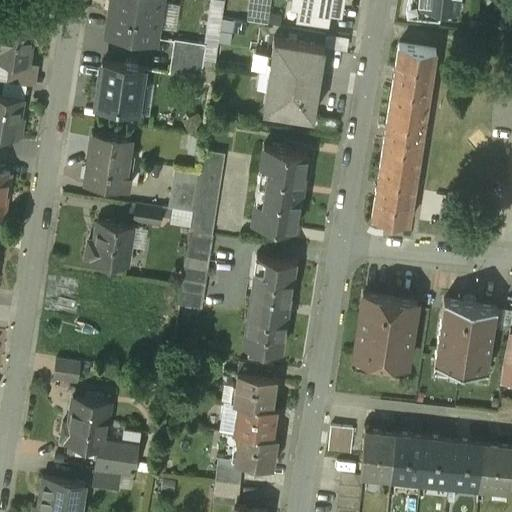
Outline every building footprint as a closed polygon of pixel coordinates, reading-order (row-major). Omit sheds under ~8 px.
[(160,0),(111,0),(107,31),(106,32),(155,39),(160,0)] [(251,0),(249,17),(270,20),(273,0),(251,0)] [(291,0),(292,0),(296,1),(294,16),(328,21),(331,5),(339,7),(340,0),(291,0)] [(2,17),(0,16),(0,57),(29,61),(33,40),(39,41),(41,24),(35,24),(35,22),(2,17)] [(326,44),(276,36),(264,105),(314,114),(326,44)] [(206,42),(175,37),(172,52),(204,57),(206,42)] [(400,41),(372,214),(408,220),(437,47),(400,41)] [(204,57),(172,52),(170,68),(201,73),(204,57)] [(144,66),(103,59),(96,105),(137,111),(144,66)] [(25,95),(0,90),(0,131),(17,134),(17,132),(23,133),(25,115),(20,115),(22,98),(24,98),(25,95)] [(132,135),(92,129),(85,179),(129,186),(131,172),(125,171),(128,154),(129,154),(132,135)] [(308,150),(264,143),(252,219),(296,226),(308,150)] [(193,209),(189,229),(212,233),(225,152),(202,148),(197,182),(193,209)] [(9,171),(0,169),(0,208),(3,209),(9,171)] [(197,182),(173,179),(168,205),(193,209),(197,182)] [(162,207),(136,202),(133,219),(160,223),(162,207)] [(133,224),(98,219),(94,240),(89,239),(86,255),(92,256),(92,258),(127,264),(133,224)] [(212,233),(189,229),(182,279),(205,282),(212,233)] [(296,258),(258,252),(244,342),(281,348),(282,347),(281,347),(287,312),(288,304),(289,303),(288,303),(295,260),(296,258)] [(205,282),(182,279),(178,302),(201,306),(205,282)] [(417,300),(364,292),(354,355),(407,363),(417,300)] [(497,306),(444,297),(434,361),(488,369),(497,306)] [(80,360),(56,357),(54,375),(77,379),(80,360)] [(274,363),(251,360),(249,372),(272,375),(274,363)] [(249,372),(237,370),(235,384),(236,384),(233,399),(233,398),(233,399),(277,406),(277,405),(272,405),(277,376),(272,375),(249,372)] [(111,400),(73,394),(69,421),(63,420),(60,437),(66,438),(66,440),(98,445),(95,466),(134,470),(139,440),(105,435),(111,400)] [(277,406),(233,399),(233,400),(238,401),(236,413),(234,428),(233,429),(238,430),(278,435),(273,434),(277,406)] [(383,429),(365,428),(361,472),(363,473),(379,474),(379,468),(391,470),(395,432),(383,430),(383,429)] [(278,435),(238,430),(236,443),(237,443),(235,458),(234,458),(234,459),(241,460),(273,465),(278,435)] [(413,432),(395,431),(395,432),(391,470),(391,476),(408,477),(409,471),(420,473),(424,435),(412,434),(413,432)] [(442,436),(425,434),(424,435),(420,473),(420,479),(437,480),(438,474),(450,476),(454,438),(442,437),(442,436)] [(471,439),(454,437),(454,438),(450,476),(449,482),(466,484),(467,477),(479,479),(483,441),(471,440),(471,439)] [(500,442),(483,440),(483,441),(479,479),(478,485),(496,487),(496,480),(509,482),(511,451),(511,444),(500,443),(500,442)] [(234,458),(219,455),(218,468),(240,470),(241,460),(234,459),(234,458)] [(120,472),(94,467),(92,483),(118,487),(120,472)] [(240,470),(218,468),(217,479),(239,481),(240,470)] [(361,472),(340,470),(339,482),(362,484),(363,473),(361,472)] [(84,481),(43,474),(43,476),(44,476),(39,505),(34,505),(33,506),(34,506),(32,511),(78,511),(84,482),(84,481)] [(239,481),(217,479),(215,492),(238,495),(239,481)] [(362,484),(339,482),(338,493),(361,496),(362,484)] [(361,496),(338,493),(336,505),(359,507),(361,496)] [(265,511),(267,508),(234,502),(232,511),(265,511)]
